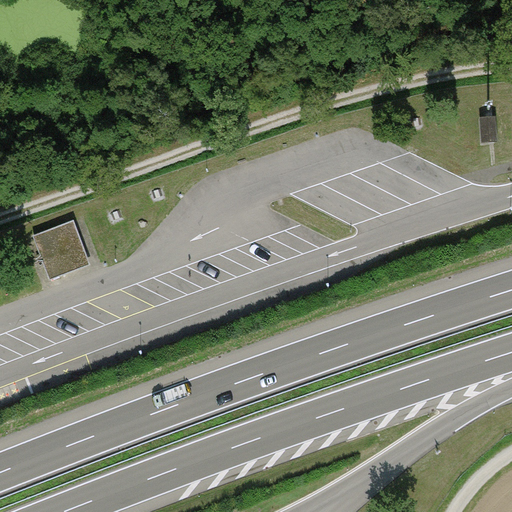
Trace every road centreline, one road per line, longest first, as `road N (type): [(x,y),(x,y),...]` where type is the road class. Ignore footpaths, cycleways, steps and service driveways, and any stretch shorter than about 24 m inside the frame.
road 1 (motorway): [(511,291),(0,474)]
road 2 (track): [(0,218),(389,81),(511,64)]
road 3 (motorway): [(66,511),(511,354)]
road 4 (motorway): [(393,463),(511,389)]
